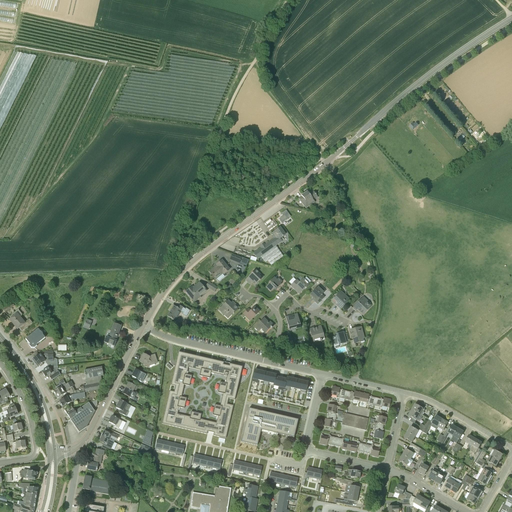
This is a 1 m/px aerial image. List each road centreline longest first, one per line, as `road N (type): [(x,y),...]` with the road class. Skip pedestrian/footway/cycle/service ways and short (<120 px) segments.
road 1 (tertiary): [(142,326),(164,289),(208,246),(511,16)]
road 2 (track): [(179,271),(180,240),(231,101),(286,0)]
road 3 (tertiary): [(75,448),(142,326)]
road 4 (residential): [(0,362),(35,446),(30,458),(0,463)]
road 5 (residential): [(271,363),(142,326)]
road 6 (residential): [(511,449),(403,392)]
